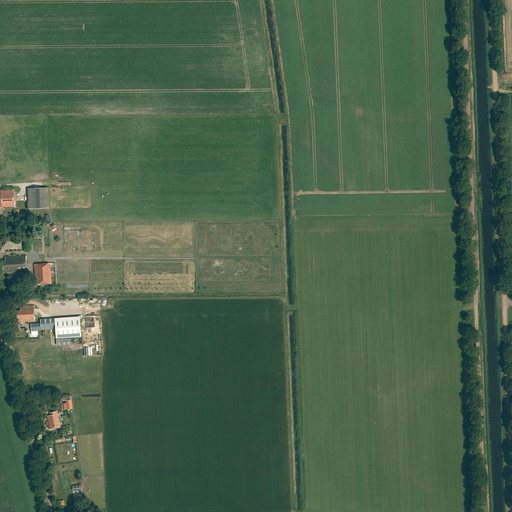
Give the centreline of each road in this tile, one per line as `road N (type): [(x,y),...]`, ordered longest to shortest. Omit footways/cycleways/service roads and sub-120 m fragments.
road 1 (track): [(511,511),(495,77)]
road 2 (unclassified): [(48,511),(0,317)]
